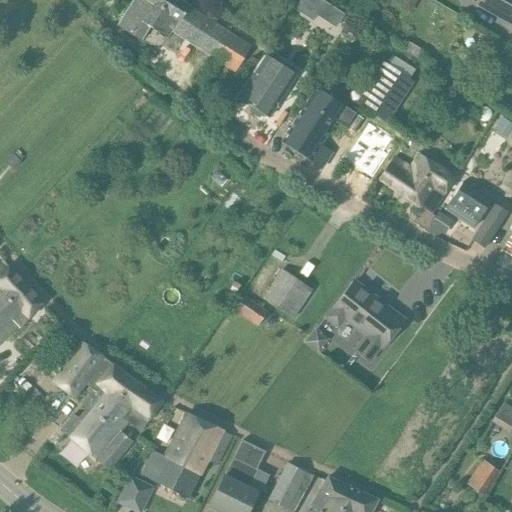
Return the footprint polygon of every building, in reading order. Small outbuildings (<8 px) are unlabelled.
[(251,47),(177,0),(134,0),(118,26),(140,41),(148,28),(165,39),(170,31),(235,72),(251,47)] [(322,0),(300,0),(294,10),(313,22),(326,2),(322,0)] [(511,0),(476,0),(475,4),(511,25),(511,0)] [(405,41),(400,49),(421,62),(426,54),(405,41)] [(295,75),(266,57),(239,99),(268,117),(295,75)] [(371,112),(385,122),(396,105),(410,83),(382,65),(368,87),(382,96),(371,112)] [(454,70),(448,80),(457,85),(463,76),(454,70)] [(355,114),(316,89),(280,143),(319,168),(330,151),(321,145),(335,123),(345,129),(355,114)] [(477,111),(476,115),(478,119),(480,121),(484,122),(488,121),(490,118),(492,114),(491,111),(488,108),(484,107),(480,108),(477,111)] [(511,123),(502,117),(495,126),(510,136),(511,131),(511,123)] [(368,123),(343,160),(367,176),(371,178),(371,179),(372,180),(391,151),(390,150),(387,154),(383,152),(392,139),(368,123)] [(12,153),(4,161),(12,170),(21,162),(12,153)] [(454,178),(418,155),(409,169),(393,159),(378,180),(430,215),(454,178)] [(490,202),(462,183),(445,209),(473,228),(490,202)] [(494,205),(481,225),(494,233),(507,213),(494,205)] [(438,212),(429,225),(441,233),(449,219),(438,212)] [(511,235),(501,251),(511,258),(511,235)] [(0,342),(16,325),(18,326),(41,304),(7,267),(0,273),(0,342)] [(310,291),(281,271),(262,299),(292,319),(310,291)] [(403,321),(352,282),(331,310),(325,318),(337,328),(343,320),(365,337),(353,352),(368,363),(379,348),(381,350),(403,321)] [(267,313),(243,297),(234,311),(257,327),(267,313)] [(162,402),(81,343),(52,383),(76,399),(85,385),(93,391),(83,405),(88,408),(78,420),(73,416),(60,431),(107,472),(132,443),(120,433),(127,423),(140,432),(162,402)] [(511,414),(502,409),(493,422),(511,433),(511,414)] [(231,436),(186,415),(165,458),(152,452),(140,476),(187,499),(206,461),(216,466),(231,436)] [(264,453),(241,441),(224,477),(208,506),(210,507),(207,511),(246,511),(256,493),(248,489),(257,471),(255,470),(264,453)] [(498,471),(484,462),(468,485),(482,495),(498,471)] [(304,474),(287,465),(268,501),(286,510),(304,474)] [(140,511),(152,488),(130,477),(117,504),(133,511),(140,511)] [(371,511),(376,501),(327,478),(318,496),(310,511),(371,511)]
